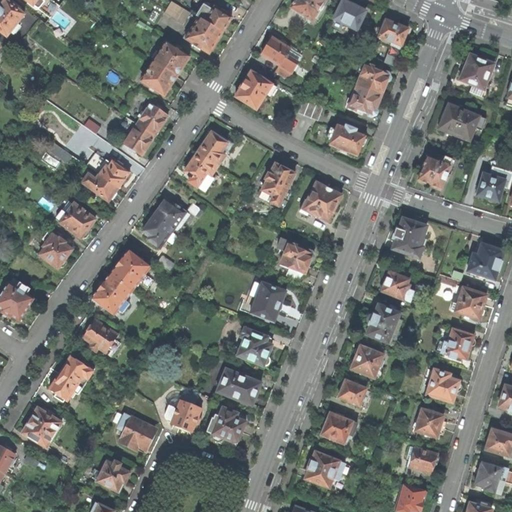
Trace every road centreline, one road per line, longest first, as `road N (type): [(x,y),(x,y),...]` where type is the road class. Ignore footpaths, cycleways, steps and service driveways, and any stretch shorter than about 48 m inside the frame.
road 1 (residential): [(377,188),(259,482)]
road 2 (residential): [(205,100),(28,358)]
road 3 (residential): [(511,290),(445,511)]
road 4 (residential): [(205,100),(377,188)]
road 5 (residential): [(443,14),(377,188)]
road 6 (residential): [(259,482),(175,454),(139,511)]
road 7 (residential): [(377,188),(511,232)]
